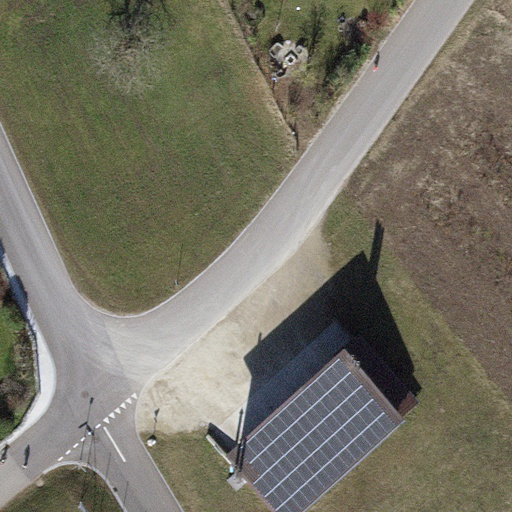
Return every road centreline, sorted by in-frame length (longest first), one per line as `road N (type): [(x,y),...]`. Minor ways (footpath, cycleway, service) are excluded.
road 1 (residential): [(449,0),(249,273),(95,387)]
road 2 (residential): [(0,175),(95,387)]
road 3 (unclassified): [(95,387),(155,511)]
road 4 (residential): [(95,387),(54,440),(0,485)]
